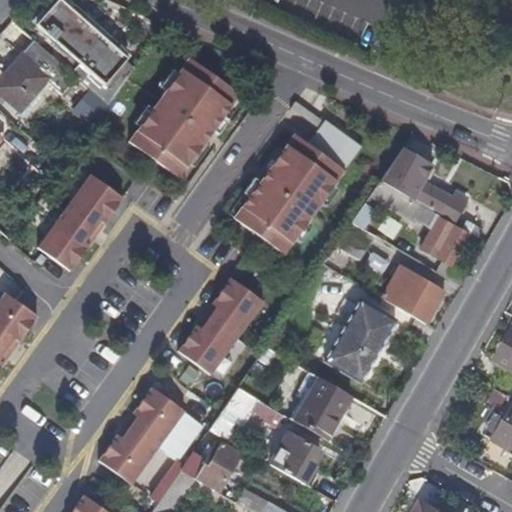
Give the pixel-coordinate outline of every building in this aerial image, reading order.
[(58,0),(56,0),(35,25),(103,85),(121,65),(90,45),(97,34),(58,0)] [(97,34),(90,45),(121,65),(126,59),(97,34)] [(75,78),(34,41),(0,78),(0,95),(19,113),(46,81),(61,94),(75,78)] [(157,110),(154,108),(128,144),(178,180),(212,132),(217,136),(229,121),(223,116),(237,97),(187,60),(161,97),(165,99),(157,110)] [(258,187),(252,182),(241,197),(247,202),(232,222),(282,258),(308,222),(304,219),(312,208),(316,210),(359,150),(323,124),(305,148),(292,138),(258,187)] [(391,169),(389,169),(380,183),(411,201),(412,198),(454,223),(467,199),(456,192),(452,198),(423,183),(432,166),(403,149),(391,169)] [(0,198),(13,183),(0,171),(0,198)] [(72,202),(55,225),(60,229),(42,253),(69,274),(88,249),(83,245),(99,224),(104,227),(122,202),(95,181),(76,206),(72,202)] [(380,183),(370,197),(413,223),(415,220),(426,228),(435,215),(411,201),(380,183)] [(377,213),(364,204),(351,224),(363,231),(377,213)] [(438,218),(431,231),(419,249),(441,262),(451,268),(469,236),(438,218)] [(363,231),(351,224),(334,248),(358,261),(375,238),(363,231)] [(483,230),(474,225),(469,233),(478,239),(483,230)] [(441,262),(435,272),(460,288),(466,277),(451,268),(441,262)] [(444,292),(400,267),(380,300),(425,326),(444,292)] [(212,308),(216,311),(201,332),(196,329),(177,355),(205,376),(223,350),(228,354),(244,331),(240,328),(257,302),(230,282),(212,308)] [(0,368),(2,365),(0,363),(0,358),(13,341),(18,344),(37,318),(9,298),(0,310),(0,368)] [(397,322),(359,298),(338,333),(378,356),(397,322)] [(378,356),(338,333),(321,363),(360,386),(378,356)] [(511,333),(495,362),(511,371),(511,333)] [(351,398),(318,379),(292,422),(325,442),(351,398)] [(131,416),(135,420),(120,440),(115,437),(96,462),(123,483),(142,458),(146,461),(163,439),(158,435),(177,411),(150,390),(131,416)] [(259,402),(237,390),(209,432),(233,445),(259,402)] [(511,411),(495,441),(511,450),(511,411)] [(296,438),(288,434),(269,466),(302,484),(320,452),(308,446),(312,440),(299,433),(296,438)] [(206,462),(191,453),(178,472),(194,481),(195,482),(196,480),(218,493),(241,455),(218,442),(206,462)] [(194,481),(178,472),(168,488),(183,498),(194,481)] [(27,511),(35,497),(15,485),(0,511),(27,511)] [(282,511),(244,490),(236,505),(247,511),(282,511)] [(100,511),(81,498),(70,511),(100,511)] [(171,511),(157,503),(150,511),(171,511)]
